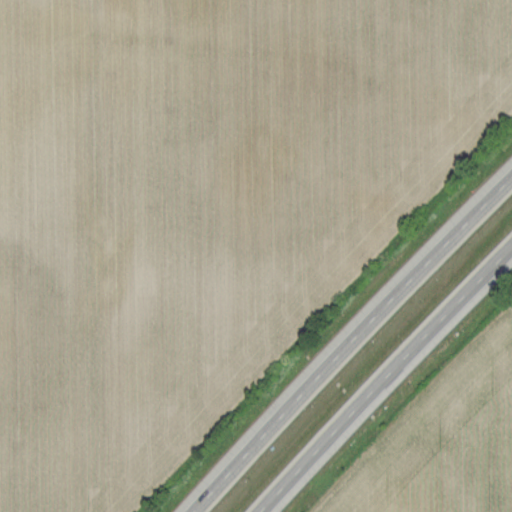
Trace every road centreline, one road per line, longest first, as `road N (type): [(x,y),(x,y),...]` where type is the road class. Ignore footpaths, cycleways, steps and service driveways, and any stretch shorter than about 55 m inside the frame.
road 1 (motorway): [(511,176),(193,511)]
road 2 (motorway): [(260,511),(511,248)]
